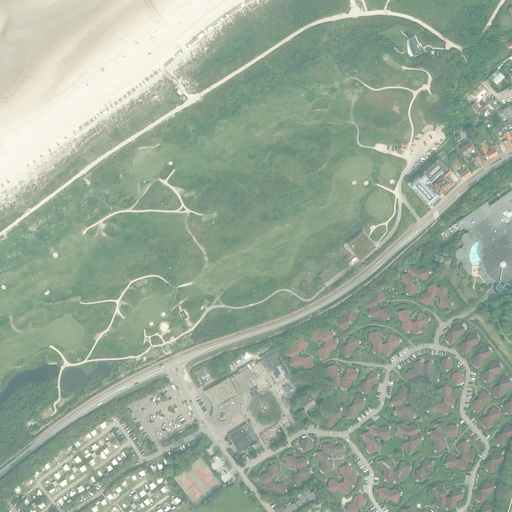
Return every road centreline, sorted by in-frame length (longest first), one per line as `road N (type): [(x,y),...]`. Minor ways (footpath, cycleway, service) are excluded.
road 1 (secondary): [(0,474),(122,387),(336,296),(511,156)]
road 2 (track): [(503,0),(481,35),(460,47),(410,17),(384,12)]
